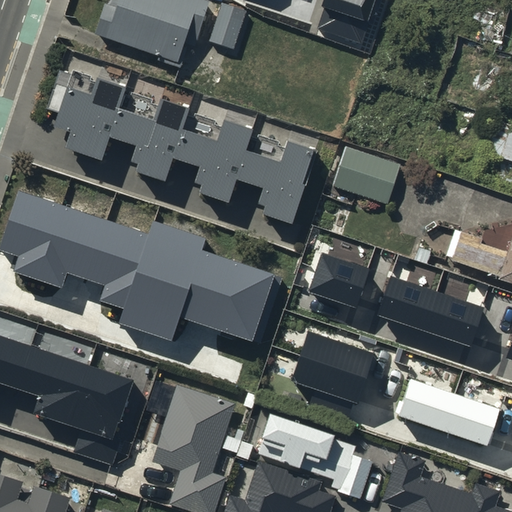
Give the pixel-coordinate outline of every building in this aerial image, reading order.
[(206,0),(116,0),(115,4),(105,0),(95,31),(158,52),(156,56),(175,62),(193,9),(203,12),(206,0)] [(326,0),(318,29),(361,43),(375,0),(326,0)] [(247,11),(222,2),(209,40),(234,49),(247,11)] [(290,216),(314,144),(287,134),(279,157),(243,145),(251,123),(221,113),(212,137),(181,127),(190,102),(158,91),(151,113),(118,102),(126,79),(96,69),(89,88),(67,80),(54,118),(71,123),(65,139),(100,150),(108,125),(137,135),(131,152),(136,156),(134,163),(163,172),(171,148),(197,157),(191,175),(198,177),(195,186),(229,197),(237,172),(261,180),(257,194),(265,196),(262,206),(290,216)] [(251,105),(259,77),(236,70),(233,81),(223,78),(218,95),(251,105)] [(491,128),(484,154),(511,161),(511,128),(490,122),(488,127),(491,128)] [(334,183),(381,198),(393,160),(346,144),(334,183)] [(21,191),(2,247),(21,254),(15,271),(60,287),(66,269),(109,284),(104,299),(125,307),(120,321),(172,339),(180,316),(253,341),(276,276),(203,251),(207,239),(156,221),(151,236),(21,191)] [(497,273),(511,278),(511,229),(505,250),(455,234),(448,254),(498,270),(497,273)] [(369,269),(323,254),(309,292),(356,308),(369,269)] [(484,307),(390,276),(378,314),(471,345),(484,307)] [(0,372),(17,378),(30,339),(0,329),(0,372)] [(375,354),(310,332),(293,379),(358,402),(375,354)] [(88,358),(30,339),(17,378),(43,386),(37,406),(69,417),(88,358)] [(436,363),(398,350),(392,370),(430,382),(436,363)] [(128,371),(88,358),(69,417),(82,421),(75,441),(114,454),(121,433),(110,429),(128,371)] [(501,409),(408,378),(395,416),(489,447),(501,409)] [(232,399),(175,382),(151,461),(177,469),(168,500),(207,511),(212,511),(224,473),(211,469),(232,399)] [(332,428),(268,407),(260,433),(261,433),(257,448),(331,473),(328,481),(364,493),(369,478),(362,475),(369,453),(350,447),(353,439),(331,431),(332,428)] [(423,463),(401,455),(385,501),(403,507),(400,511),(511,511),(497,507),(502,491),(476,483),(472,495),(418,477),(423,463)] [(230,495),(224,511),(329,511),(335,497),(319,492),(322,482),(259,461),(246,501),(230,495)] [(28,499),(12,494),(19,475),(0,468),(0,511),(133,511),(103,502),(99,511),(73,511),(63,509),(69,491),(35,480),(28,499)]
